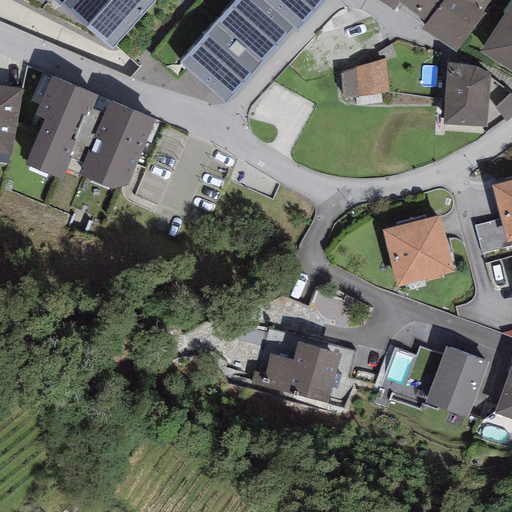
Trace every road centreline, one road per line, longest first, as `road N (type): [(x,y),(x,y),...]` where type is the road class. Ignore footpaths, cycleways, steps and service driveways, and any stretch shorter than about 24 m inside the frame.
road 1 (residential): [(276,164),(215,128),(0,33)]
road 2 (residential): [(511,128),(463,161),(385,187),(331,189),(276,164)]
road 3 (unknown): [(331,189),(311,245),(313,270),(392,303)]
